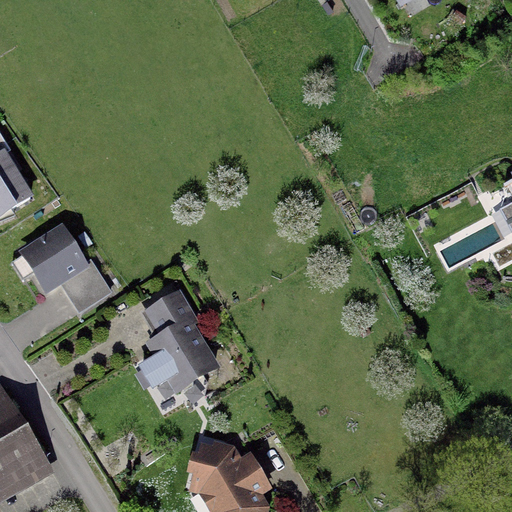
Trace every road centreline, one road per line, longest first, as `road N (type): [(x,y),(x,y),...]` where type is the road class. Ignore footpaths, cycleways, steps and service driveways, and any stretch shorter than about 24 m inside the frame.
road 1 (residential): [(0,357),(104,511)]
road 2 (residential): [(404,511),(511,454)]
